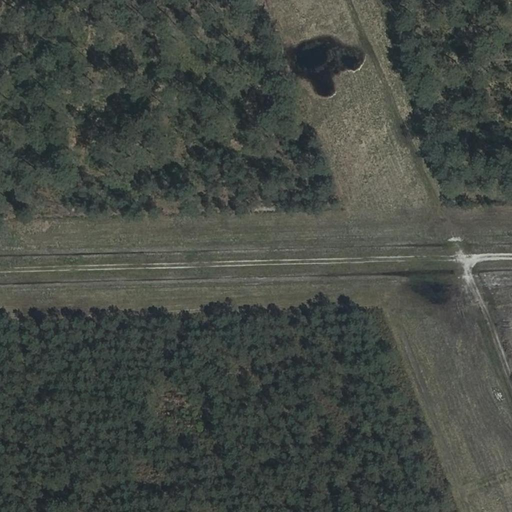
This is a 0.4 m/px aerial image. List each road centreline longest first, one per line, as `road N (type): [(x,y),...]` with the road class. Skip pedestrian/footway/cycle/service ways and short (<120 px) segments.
road 1 (track): [(318,0),(511,494)]
road 2 (track): [(0,257),(511,240)]
